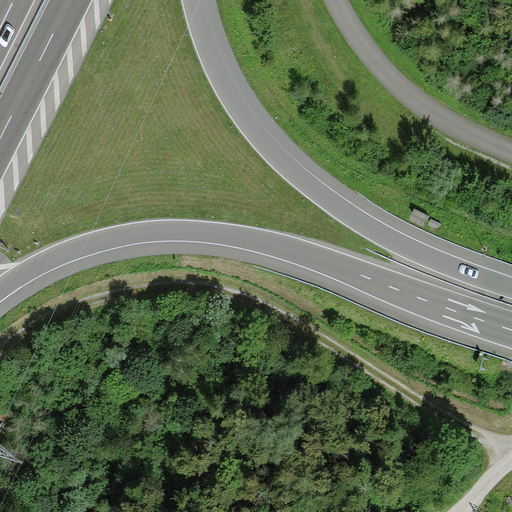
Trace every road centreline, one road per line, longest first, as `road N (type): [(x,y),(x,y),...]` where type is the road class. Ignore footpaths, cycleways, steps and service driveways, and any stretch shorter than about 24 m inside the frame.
road 1 (motorway): [(0,290),(57,255),(103,240),(195,231),(284,246),(511,329)]
road 2 (motorway): [(511,287),(411,249),(292,171),(229,92),(194,0)]
road 3 (track): [(511,150),(414,98),(336,0)]
road 4 (motorway): [(0,139),(70,0)]
